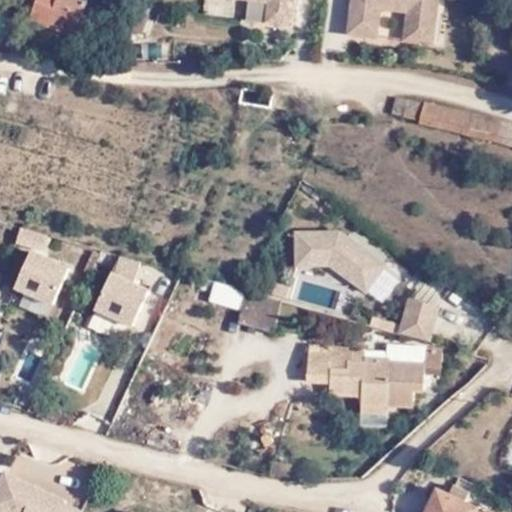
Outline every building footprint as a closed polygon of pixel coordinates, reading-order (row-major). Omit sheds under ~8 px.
[(84,1),(80,0),(36,0),(30,18),(72,35),(84,1)] [(289,0),(220,0),(266,6),(263,26),(286,29),(289,0)] [(426,16),(437,18),(439,0),(353,0),(350,38),(378,41),(380,12),(408,14),(405,43),(424,46),(426,16)] [(434,46),(437,18),(426,16),(424,46),(434,46)] [(416,119),(419,104),(398,98),(394,112),(416,119)] [(511,129),(419,104),(416,119),(414,125),(511,150),(511,129)] [(235,111),(227,140),(247,145),(255,116),(235,111)] [(344,128),(327,152),(348,166),(364,142),(344,128)] [(46,252),(51,236),(20,227),(16,242),(46,252)] [(292,230),(294,271),(325,268),(365,295),(387,263),(342,229),(292,230)] [(52,307),(69,269),(30,251),(12,289),(52,307)] [(141,263),(119,252),(90,313),(131,332),(150,292),(132,283),(141,263)] [(208,301),(241,310),(246,289),(214,280),(208,301)] [(286,297),(254,288),(246,321),(277,330),(286,297)] [(442,306),(407,296),(400,324),(371,316),(369,326),(431,343),(442,306)] [(427,368),(429,350),(429,348),(377,344),(376,364),(427,368)] [(425,393),(427,369),(427,368),(376,364),(376,368),(354,366),(355,351),(312,348),(309,387),(329,388),(328,397),(366,400),(365,403),(390,405),(411,407),(412,392),(425,393)] [(427,368),(427,369),(443,371),(444,352),(429,350),(427,368)] [(388,418),(390,405),(365,403),(364,415),(388,418)] [(82,511),(85,508),(51,492),(4,469),(0,476),(0,511),(82,511)] [(475,511),(477,508),(480,502),(466,496),(470,487),(455,479),(451,488),(439,483),(425,511),(475,511)]
